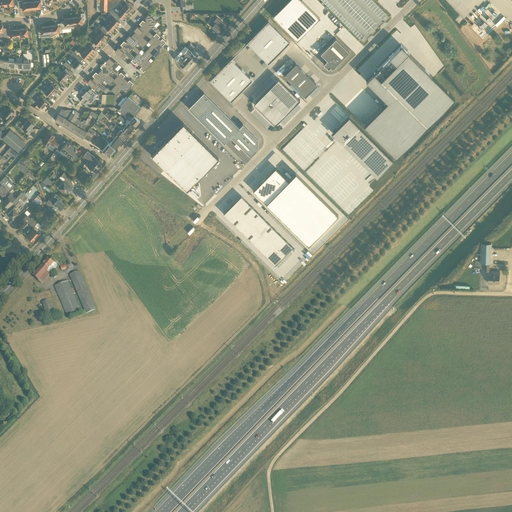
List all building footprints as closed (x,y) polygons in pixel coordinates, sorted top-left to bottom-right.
[(45,5),(44,0),(40,0),(41,2),(40,2),(40,1),(31,2),(32,9),(41,8),(40,5),(45,5)] [(116,1),(116,0),(96,0),(96,3),(101,4),(100,11),(110,12),(117,4),(120,1),(116,1)] [(301,0),(288,0),(272,17),(297,41),(320,18),(301,0)] [(321,0),(360,39),(361,40),(364,37),(326,0),(321,0)] [(335,0),(368,33),(377,24),(352,0),(335,0)] [(361,0),(381,20),(386,15),(371,0),(361,0)] [(18,1),(18,4),(18,8),(23,7),(23,10),(32,9),(31,2),(23,3),(23,4),(22,4),(21,1),(18,1)] [(123,5),(121,8),(127,14),(132,9),(126,4),(124,6),(123,5)] [(123,19),(127,14),(121,8),(119,10),(120,11),(118,13),(116,12),(117,12),(113,9),(111,11),(116,15),(119,19),(121,17),(123,19)] [(73,18),(74,25),(82,24),(82,21),(85,21),(85,14),(81,14),(81,17),(73,18)] [(159,30),(154,25),(157,22),(148,14),(145,18),(147,19),(145,22),(152,28),(157,33),(159,30)] [(109,21),(115,27),(120,22),(114,17),(112,20),(111,19),(109,21)] [(74,29),(74,25),(73,18),(64,19),(65,22),(61,23),(61,24),(62,24),(62,29),(71,28),(74,29)] [(218,33),(225,25),(217,18),(210,25),(212,27),(218,33)] [(145,22),(143,20),(139,24),(141,25),(139,28),(146,34),(151,39),(154,36),(149,31),(152,28),(145,22)] [(111,32),(115,27),(109,21),(107,24),(107,25),(105,27),(111,32)] [(268,21),(247,43),(268,64),(289,42),(268,21)] [(412,21),(406,24),(410,34),(416,31),(412,21)] [(63,33),(62,29),(62,24),(61,24),(58,24),(58,25),(50,26),(51,37),(59,33),(61,33),(63,33)] [(43,37),(51,37),(50,26),(41,27),(41,31),(38,31),(39,38),(43,37)] [(139,28),(137,26),(134,30),(136,32),(133,34),(146,45),(148,42),(143,37),(146,34),(139,28)] [(32,38),(31,32),(28,32),(27,29),(19,30),(20,36),(28,35),(28,39),(32,38)] [(11,37),(16,37),(17,41),(20,40),(20,36),(19,30),(10,31),(10,30),(7,30),(7,37),(11,36),(11,37)] [(96,35),(103,41),(107,36),(102,31),(100,34),(99,33),(96,35)] [(215,39),(206,31),(204,32),(213,40),(215,39)] [(161,40),(158,38),(160,36),(156,33),(154,36),(151,39),(148,42),(152,45),(147,50),(150,52),(155,48),(154,48),(161,40)] [(143,48),(146,45),(133,34),(131,36),(129,35),(126,39),(128,40),(135,46),(138,43),(143,48)] [(99,46),(103,41),(96,35),(94,38),(95,39),(93,41),(99,46)] [(153,56),(156,58),(165,48),(163,46),(166,42),(162,38),(161,40),(154,48),(155,48),(158,51),(153,56)] [(330,67),(332,69),(349,52),(336,39),(321,54),(328,61),(326,63),(326,62),(323,64),(328,69),(330,67)] [(140,51),(135,46),(128,40),(126,43),(124,41),(120,45),(122,46),(129,53),(130,53),(132,49),(137,54),(139,52),(140,51)] [(458,97),(405,43),(369,79),(391,100),(367,124),(400,156),(458,97)] [(85,49),(91,54),(95,50),(90,45),(87,47),(86,46),(85,49)] [(135,57),(130,53),(129,53),(122,46),(120,49),(118,47),(115,51),(120,56),(123,60),(127,55),(132,60),(135,57)] [(189,50),(187,48),(185,47),(175,59),(176,61),(180,64),(186,70),(197,57),(199,54),(194,50),(192,53),(189,50)] [(86,60),(91,54),(85,49),(82,51),(83,52),(81,55),(86,60)] [(139,65),(150,52),(147,50),(143,55),(139,52),(137,54),(135,57),(132,60),(131,61),(135,64),(136,63),(139,65)] [(74,52),(71,55),(76,60),(74,62),(73,61),(71,63),(78,69),(82,64),(80,62),(82,59),(77,55),(74,52)] [(153,55),(150,52),(139,65),(141,67),(140,69),(143,72),(152,63),(148,60),(153,55)] [(115,69),(119,64),(115,61),(115,62),(109,57),(106,61),(108,63),(106,65),(105,65),(113,71),(112,72),(117,76),(120,73),(115,69)] [(15,62),(14,62),(14,59),(9,58),(9,61),(8,61),(7,68),(10,69),(10,68),(15,68),(15,62)] [(252,80),(242,70),(231,59),(210,80),(231,101),(252,80)] [(31,63),(29,63),(29,60),(24,60),(24,63),(23,63),(23,70),(26,70),(26,69),(31,69),(31,63)] [(105,65),(106,65),(104,63),(100,67),(102,69),(100,71),(112,82),(113,81),(115,79),(110,75),(112,72),(113,71),(105,65)] [(316,85),(316,83),(296,64),(284,76),(305,96),(316,85)] [(71,75),(73,73),(70,70),(69,71),(66,68),(65,70),(64,70),(62,72),(60,70),(58,71),(67,80),(71,75)] [(64,84),(67,80),(58,71),(57,73),(59,76),(57,78),(64,84)] [(110,85),(112,82),(100,71),(98,74),(96,72),(92,76),(94,77),(101,84),(102,84),(104,80),(110,85)] [(125,75),(121,72),(120,73),(117,76),(115,79),(113,81),(116,84),(111,90),(114,93),(125,80),(123,77),(125,75)] [(107,88),(102,84),(101,84),(94,77),(92,80),(90,78),(87,82),(96,90),(99,87),(104,91),(107,88)] [(257,107),(268,118),(269,119),(270,120),(271,120),(272,120),(272,121),(273,121),(274,121),(275,121),(276,121),(277,121),(278,121),(278,120),(279,120),(280,120),(281,119),(282,118),(300,100),(279,79),(257,100),(257,101),(256,101),(256,102),(256,103),(256,104),(256,105),(256,106),(257,107)] [(125,92),(133,83),(130,80),(128,82),(125,80),(114,93),(116,95),(122,89),(125,92)] [(45,86),(55,94),(58,90),(52,84),(50,86),(47,84),(45,86)] [(51,98),(55,94),(45,86),(44,88),(47,90),(44,92),(51,98)] [(91,89),(89,91),(87,90),(83,95),(84,95),(82,97),(84,98),(81,101),(86,106),(93,97),(94,98),(97,95),(91,89)] [(202,93),(189,107),(187,107),(223,142),(229,136),(248,154),(257,146),(257,138),(241,123),(238,126),(202,91),(202,93)] [(40,102),(37,105),(42,109),(47,103),(39,96),(37,99),(40,102)] [(140,121),(134,116),(141,108),(128,97),(126,100),(123,98),(118,104),(121,107),(119,110),(121,112),(128,119),(128,118),(131,121),(136,125),(140,121)] [(5,109),(2,113),(3,114),(6,116),(2,120),(8,125),(14,117),(12,115),(14,112),(9,107),(6,110),(5,109)] [(70,110),(65,110),(64,111),(62,109),(55,120),(61,124),(65,118),(70,110)] [(68,120),(65,118),(61,124),(67,128),(77,112),(76,111),(75,114),(72,113),(68,120)] [(72,131),(79,120),(76,118),(77,116),(78,116),(80,113),(77,112),(67,128),(72,131)] [(126,121),(123,119),(120,116),(118,118),(124,123),(132,130),(136,125),(131,121),(128,118),(128,119),(126,121)] [(350,117),(333,133),(377,177),(393,160),(350,117)] [(84,137),(87,132),(84,130),(91,119),(89,118),(88,118),(86,121),(78,135),(83,138),(84,137)] [(23,129),(29,135),(34,130),(32,128),(34,125),(28,119),(23,125),(25,126),(23,129)] [(78,135),(86,121),(84,120),(82,122),(79,120),(72,131),(78,135)] [(124,123),(122,126),(120,128),(122,130),(127,135),(132,130),(124,123)] [(183,123),(152,155),(187,189),(219,158),(183,123)] [(114,127),(111,129),(118,134),(123,139),(127,135),(122,130),(120,128),(118,126),(116,128),(114,127)] [(296,145),(307,133),(303,129),(292,140),(296,145)] [(26,144),(10,130),(3,138),(18,152),(26,144)] [(88,131),(88,130),(87,132),(84,137),(89,141),(93,134),(88,131)] [(49,145),(50,144),(55,147),(59,141),(54,138),(55,136),(49,132),(43,142),(49,145)] [(109,135),(108,135),(119,144),(123,139),(118,134),(116,137),(110,132),(109,135)] [(110,144),(109,144),(115,149),(119,144),(108,135),(107,137),(112,141),(110,144)] [(110,154),(115,149),(109,144),(105,141),(100,149),(109,154),(110,154)] [(66,154),(73,146),(68,142),(60,150),(62,152),(63,151),(66,154)] [(73,146),(66,154),(69,156),(68,157),(73,161),(77,156),(75,154),(78,151),(73,146)] [(6,150),(14,157),(17,154),(10,147),(6,150)] [(57,149),(52,155),(55,158),(60,152),(57,149)] [(83,166),(86,168),(87,166),(95,157),(87,151),(82,157),(87,161),(83,166)] [(95,157),(87,166),(95,172),(101,165),(101,163),(95,157)] [(276,168),(254,191),(308,245),(338,215),(296,173),(289,181),(276,168)] [(63,182),(64,182),(67,179),(71,182),(73,180),(67,174),(68,173),(65,170),(61,175),(65,179),(63,182)] [(50,188),(54,183),(46,177),(43,182),(50,188)] [(59,188),(59,189),(61,191),(62,191),(65,193),(67,191),(69,193),(72,189),(70,187),(72,184),(71,182),(67,179),(64,182),(59,188)] [(33,186),(41,192),(42,191),(38,180),(33,186)] [(6,184),(4,182),(1,185),(1,184),(0,185),(0,191),(1,193),(3,196),(8,190),(8,191),(11,188),(6,184)] [(11,194),(8,197),(3,202),(8,207),(10,205),(13,203),(15,205),(25,194),(22,192),(15,199),(11,194)] [(55,196),(50,201),(49,200),(46,202),(49,209),(54,204),(60,210),(64,205),(55,196)] [(294,248),(242,197),(225,215),(276,266),(294,248)] [(13,208),(8,214),(13,219),(20,211),(24,207),(18,202),(13,208)] [(42,203),(38,208),(41,212),(46,207),(42,203)] [(31,218),(28,215),(30,213),(27,210),(18,219),(20,220),(16,224),(21,229),(27,223),(30,226),(35,220),(32,217),(31,218)] [(38,222),(40,220),(37,218),(31,225),(34,228),(27,236),(33,241),(40,234),(37,231),(38,230),(37,229),(38,228),(41,225),(38,222)] [(491,244),(481,243),(481,263),(485,264),(490,264),(491,264),(491,244)] [(49,273),(50,272),(53,269),(54,270),(58,266),(49,257),(33,276),(41,283),(50,274),(49,273)] [(94,310),(80,270),(70,273),(84,313),(94,310)] [(489,271),(489,272),(489,275),(488,284),(493,284),(493,283),(500,283),(500,271),(489,271)] [(69,280),(55,285),(67,316),(81,311),(74,293),(74,294),(69,280)] [(47,299),(41,302),(46,313),(52,310),(47,299)]
